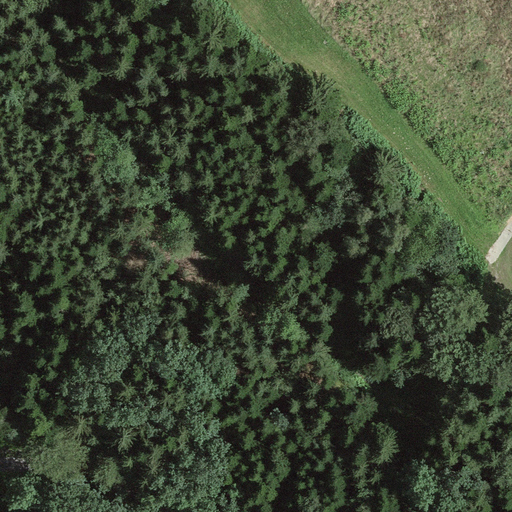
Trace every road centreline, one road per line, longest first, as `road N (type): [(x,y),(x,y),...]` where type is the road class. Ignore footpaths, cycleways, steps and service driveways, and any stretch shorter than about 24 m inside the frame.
road 1 (track): [(34,0),(216,267),(422,416)]
road 2 (track): [(408,511),(399,489),(404,448),(460,371),(477,298),(511,236)]
road 3 (track): [(0,468),(126,487),(156,511)]
